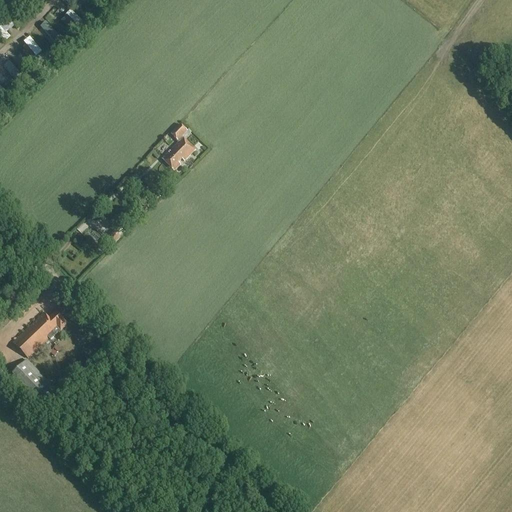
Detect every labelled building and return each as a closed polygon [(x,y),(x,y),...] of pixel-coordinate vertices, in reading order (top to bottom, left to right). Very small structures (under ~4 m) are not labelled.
[(45,47),(57,36),(42,20),(31,31),(34,34),(37,31),(42,38),(39,41),(45,47)] [(64,32),(70,36),(75,30),(68,26),(64,32)] [(59,37),(53,42),(58,49),(64,43),(59,37)] [(36,58),(23,69),(27,75),(46,59),(41,54),(42,53),(30,38),(24,43),(36,58)] [(52,63),(58,59),(54,54),(48,57),(52,63)] [(9,80),(21,73),(18,68),(6,75),(9,80)] [(180,125),(171,135),(178,142),(187,132),(180,125)] [(184,162),(195,150),(183,138),(162,160),(174,172),(180,165),(178,163),(182,160),(184,162)] [(118,227),(106,240),(112,246),(125,233),(118,227)] [(67,325),(56,313),(49,319),(44,314),(13,344),(28,359),(48,339),(50,341),(60,331),(67,325)] [(44,408),(58,394),(27,361),(12,375),(44,408)]
